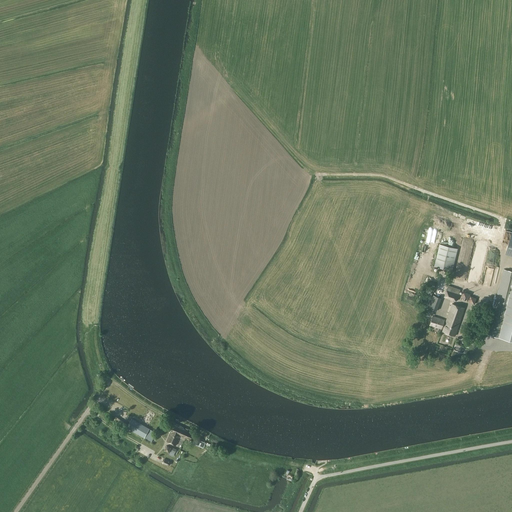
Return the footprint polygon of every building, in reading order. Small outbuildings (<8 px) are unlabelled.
[(434,266),(452,270),(458,248),(440,244),(434,266)] [(511,340),(511,271),(504,269),(499,289),(487,334),(511,340)] [(449,285),(445,297),(456,301),(460,289),(449,285)] [(429,308),(437,311),(441,298),(433,295),(429,308)] [(470,297),(468,301),(468,302),(474,305),(475,303),(475,302),(477,298),(470,296),(470,297)] [(452,303),(444,332),(455,335),(464,307),(452,303)] [(444,320),(433,316),(430,325),(441,329),(444,320)] [(122,420),(116,416),(114,419),(118,422),(126,428),(127,427),(128,425),(122,420)] [(132,419),(128,425),(127,427),(144,437),(149,429),(132,419)] [(180,434),(182,428),(170,423),(168,428),(172,430),(167,441),(175,444),(180,434)] [(193,433),(182,428),(180,434),(183,436),(190,439),(193,433)] [(156,432),(150,429),(145,438),(151,441),(156,432)] [(203,448),(205,443),(205,442),(193,437),(191,442),(203,448)] [(176,449),(171,447),(167,445),(164,450),(169,452),(170,451),(174,453),(176,449)]
